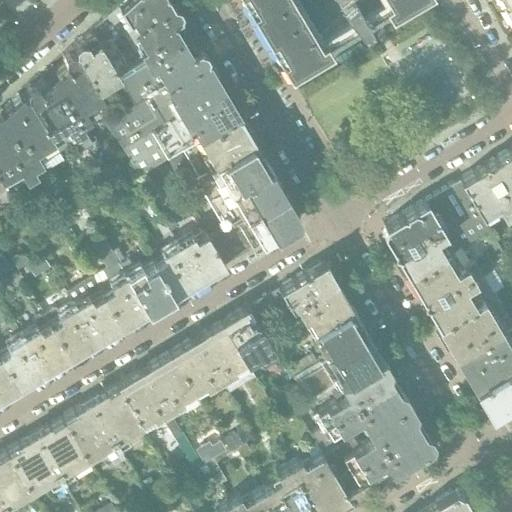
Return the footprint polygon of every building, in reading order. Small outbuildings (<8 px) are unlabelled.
[(132,28),(171,4),(168,0),(121,0),(90,29),(99,44),(110,38),(111,39),(131,27),(132,28)] [(320,54),(410,0),(242,0),(246,5),(247,5),(260,21),(259,22),(257,23),(287,72),(320,53),(320,54)] [(511,10),(511,0),(499,0),(507,13),(511,10)] [(126,69),(117,76),(132,104),(143,97),(165,84),(166,85),(205,61),(197,47),(196,48),(194,49),(188,39),(185,34),(182,29),(177,21),(178,17),(178,16),(171,4),(132,28),(142,46),(138,49),(143,58),(126,69)] [(114,69),(111,64),(121,57),(111,39),(110,38),(99,44),(90,29),(72,45),(96,88),(117,76),(126,69),(123,64),(114,69)] [(100,95),(96,88),(72,45),(62,54),(62,60),(53,69),(56,73),(47,82),(43,77),(35,84),(29,84),(24,88),(24,94),(51,140),(55,145),(90,123),(86,117),(105,106),(99,96),(100,95)] [(112,116),(105,120),(121,147),(137,174),(143,171),(161,160),(162,159),(165,157),(181,148),(197,138),(237,114),(220,86),(205,61),(166,85),(165,84),(143,97),(132,104),(112,116)] [(51,140),(24,94),(20,94),(19,93),(0,109),(0,179),(0,180),(2,180),(1,178),(17,168),(23,178),(34,171),(31,165),(40,160),(34,150),(51,140)] [(197,138),(181,148),(192,167),(196,174),(192,176),(193,177),(207,200),(208,203),(268,167),(253,141),(237,114),(197,138)] [(93,136),(88,139),(94,149),(99,146),(93,136)] [(88,139),(84,141),(91,152),(94,149),(88,139)] [(484,163),(458,178),(474,205),(480,214),(496,205),(502,216),(511,210),(511,211),(511,155),(508,148),(484,163)] [(59,178),(51,166),(45,170),(53,182),(59,178)] [(296,214),(282,191),(268,167),(208,203),(223,227),(244,214),(253,229),(244,234),(251,246),(295,220),(296,214)] [(154,189),(143,171),(137,174),(135,175),(146,194),(154,189)] [(382,223),(380,231),(393,252),(407,277),(451,250),(488,227),(480,214),(474,205),(458,178),(382,223)] [(57,219),(50,207),(44,211),(51,223),(57,219)] [(176,226),(168,212),(160,216),(169,231),(176,226)] [(251,246),(244,234),(253,229),(244,214),(223,227),(208,237),(224,262),(251,246)] [(169,231),(160,216),(153,220),(162,235),(169,231)] [(50,237),(45,229),(35,235),(40,244),(50,237)] [(172,293),(224,262),(208,237),(204,231),(193,237),(190,232),(159,251),(162,256),(154,261),(172,293)] [(172,293),(154,261),(142,268),(138,263),(123,272),(116,261),(111,252),(100,235),(90,241),(105,267),(101,270),(105,277),(95,283),(119,324),(172,293)] [(122,258),(116,249),(111,252),(116,261),(122,258)] [(451,250),(407,277),(422,302),(436,325),(492,292),(477,268),(472,259),(461,266),(452,250),(451,250)] [(24,262),(26,257),(24,253),(19,252),(12,256),(10,260),(13,264),(17,266),(24,262)] [(0,273),(10,268),(1,254),(0,254),(0,273)] [(43,264),(39,256),(28,263),(32,270),(43,264)] [(351,306),(335,280),(325,263),(319,261),(251,302),(263,322),(270,318),(272,318),(282,312),(281,311),(294,304),(310,330),(313,329),(351,306)] [(0,289),(11,282),(6,275),(0,278),(0,289)] [(119,324),(95,283),(91,275),(65,291),(72,303),(56,312),(59,317),(49,323),(67,355),(119,324)] [(492,292),(436,325),(455,357),(462,368),(473,387),(511,363),(511,320),(510,322),(493,293),(493,292),(492,292)] [(273,346),(260,324),(263,322),(251,302),(220,320),(245,362),(273,346)] [(381,357),(366,332),(351,306),(313,329),(320,341),(317,343),(333,370),(336,368),(343,380),(381,357)] [(0,358),(16,386),(67,355),(49,323),(43,313),(31,319),(34,325),(4,343),(7,348),(0,352),(0,358)] [(17,327),(12,319),(6,322),(12,331),(17,327)] [(193,393),(245,362),(220,320),(168,351),(193,393)] [(175,425),(171,415),(167,408),(193,393),(168,351),(116,382),(138,421),(145,432),(163,421),(173,437),(180,433),(181,435),(175,438),(186,460),(184,461),(190,471),(200,466),(196,458),(194,456),(196,454),(183,431),(181,433),(175,425)] [(291,375),(316,361),(311,352),(286,367),(291,375)] [(280,369),(282,363),(278,357),(272,355),(266,359),(265,365),(268,371),(275,372),(280,369)] [(407,402),(401,391),(396,390),(386,374),(387,369),(381,357),(343,380),(337,383),(343,392),(312,411),(317,420),(305,427),(310,435),(322,428),(326,435),(357,416),(364,427),(407,402)] [(0,395),(16,386),(0,358),(0,395)] [(511,363),(473,387),(485,408),(492,409),(511,397),(511,363)] [(232,388),(226,378),(222,381),(227,390),(232,388)] [(227,390),(222,381),(217,384),(222,393),(227,390)] [(129,442),(122,431),(138,421),(116,382),(59,416),(82,455),(83,454),(90,465),(129,442)] [(427,434),(421,433),(412,417),(413,412),(407,402),(364,427),(368,436),(338,454),(345,466),(339,470),(333,473),(341,486),(374,466),(379,476),(390,470),(429,447),(430,441),(427,434)] [(180,421),(175,412),(171,415),(175,425),(180,421)] [(66,464),(82,455),(59,416),(4,448),(28,487),(44,478),(51,489),(73,476),(66,464)] [(280,434),(274,423),(267,428),(273,438),(280,434)] [(251,438),(244,426),(225,437),(232,449),(251,438)] [(12,497),(28,487),(4,448),(0,450),(0,511),(13,511),(19,508),(12,497)] [(318,511),(346,496),(341,486),(333,473),(326,461),(327,461),(320,449),(301,462),(298,456),(278,468),(281,473),(260,486),(274,511),(318,511)] [(226,479),(217,465),(209,470),(218,484),(226,479)] [(155,488),(148,477),(140,481),(147,493),(155,488)] [(274,511),(260,486),(239,498),(236,493),(217,504),(220,510),(216,511),(274,511)] [(472,511),(460,491),(453,489),(452,489),(451,489),(414,511),(412,511),(472,511)] [(115,511),(109,501),(90,511),(115,511)]
